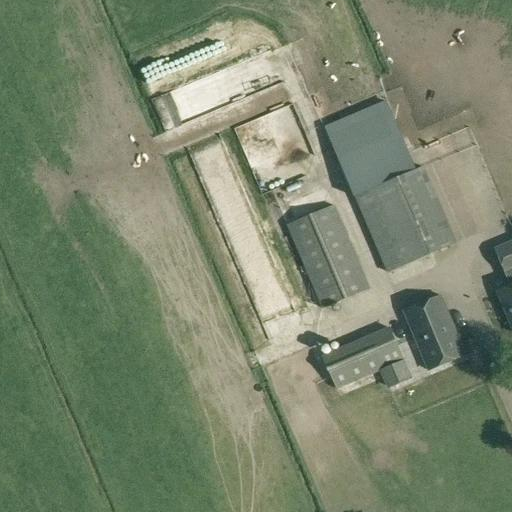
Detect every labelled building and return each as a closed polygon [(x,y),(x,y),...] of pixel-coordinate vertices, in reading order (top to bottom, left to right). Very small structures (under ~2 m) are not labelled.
[(325,126),(354,195),(387,272),(456,242),(423,166),(416,169),(387,100),(325,126)] [(251,160),(283,148),(273,121),(241,133),(251,160)] [(424,156),(453,143),(448,131),(419,143),(424,156)] [(322,307),(370,287),(335,204),(287,224),(322,307)] [(511,325),(511,287),(499,292),(511,325)] [(429,370),(482,349),(477,337),(460,344),(441,296),(404,311),(420,353),(408,358),(410,364),(416,362),(420,373),(428,370),(429,370)] [(389,328),(323,355),(336,387),(402,360),(389,328)]
